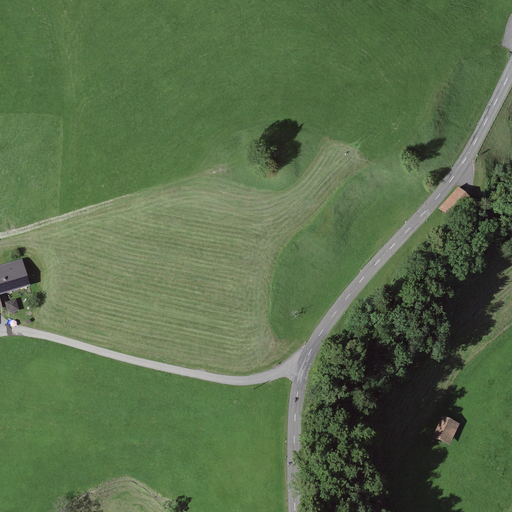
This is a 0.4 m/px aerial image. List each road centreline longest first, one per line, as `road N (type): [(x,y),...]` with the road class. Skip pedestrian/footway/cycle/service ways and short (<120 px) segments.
road 1 (tertiary): [(295,511),(295,418),(308,355),(349,294),(451,180),(511,69)]
road 2 (track): [(304,364),(227,380),(0,333)]
road 3 (track): [(0,236),(236,164)]
